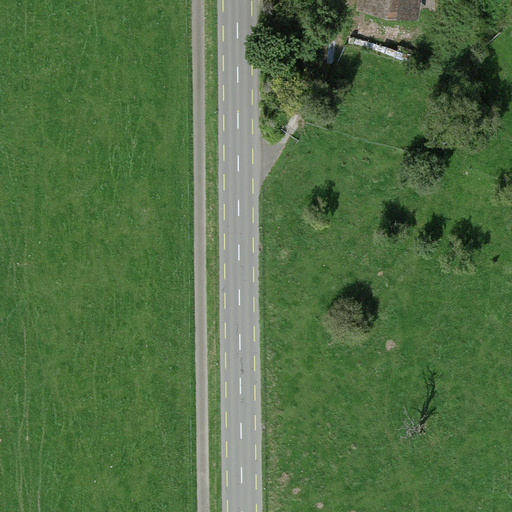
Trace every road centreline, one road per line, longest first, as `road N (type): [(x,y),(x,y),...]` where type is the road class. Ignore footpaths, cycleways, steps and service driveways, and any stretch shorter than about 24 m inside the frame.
road 1 (secondary): [(244,511),(239,0)]
road 2 (track): [(201,0),(205,511)]
